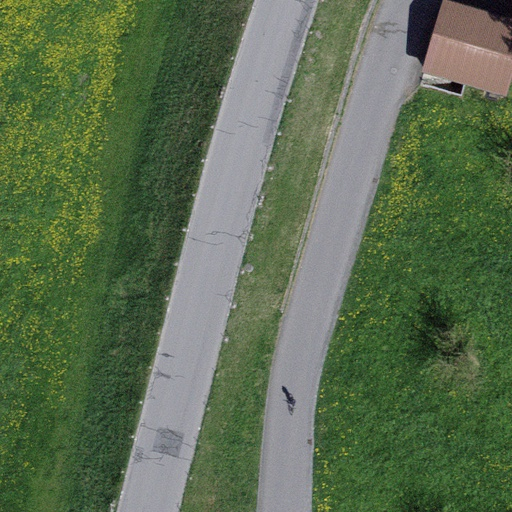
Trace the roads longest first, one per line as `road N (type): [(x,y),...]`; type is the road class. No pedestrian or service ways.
road 1 (unclassified): [(287,511),(300,354),(412,0)]
road 2 (unclassified): [(284,0),(242,113),(151,511)]
